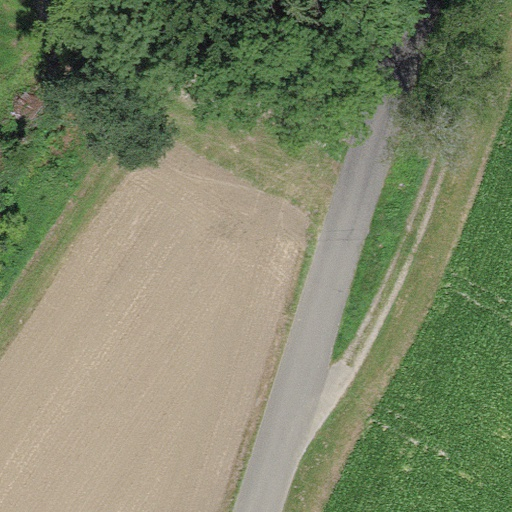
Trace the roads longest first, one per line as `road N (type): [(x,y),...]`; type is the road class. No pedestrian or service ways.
road 1 (unclassified): [(433,0),(262,511)]
road 2 (track): [(288,433),(396,269),(502,0)]
